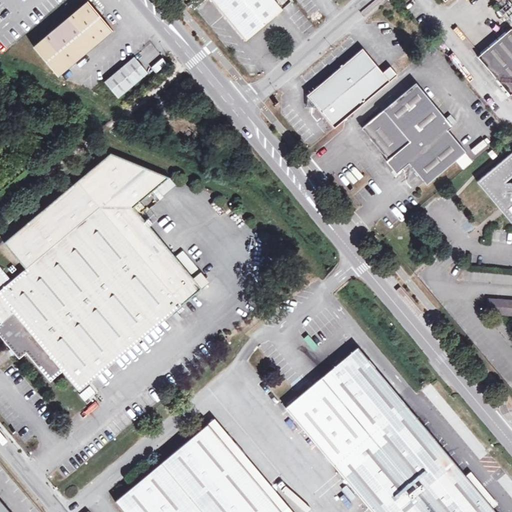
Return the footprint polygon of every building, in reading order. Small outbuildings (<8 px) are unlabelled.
[(272,0),(209,0),(245,42),(282,11),(272,0)] [(113,32),(88,2),(35,47),(59,77),(113,32)] [(511,93),(511,28),(478,56),(510,95),(511,93)] [(312,104),(318,110),(334,129),(397,76),(390,68),(383,74),(362,49),(306,96),(307,97),(312,104)] [(148,74),(135,57),(105,82),(118,98),(148,74)] [(154,72),(166,63),(161,57),(149,66),(154,72)] [(388,160),(386,162),(392,169),(396,173),(409,163),(426,184),(465,152),(447,131),(452,127),(416,84),(362,129),(388,160)] [(312,104),(307,97),(307,109),(318,110),(312,104)] [(68,138),(70,132),(58,127),(56,132),(68,138)] [(225,143),(231,150),(239,144),(233,137),(225,143)] [(474,154),(487,145),(482,139),(469,148),(474,154)] [(511,152),(477,182),(511,224),(511,223),(511,152)] [(62,371),(79,391),(92,380),(88,375),(162,313),(167,318),(202,289),(175,257),(133,207),(169,177),(111,154),(4,243),(25,269),(11,281),(0,267),(0,322),(1,324),(0,324),(0,335),(19,359),(26,353),(50,381),(62,371)] [(209,283),(182,251),(175,257),(202,289),(209,283)] [(488,312),(511,314),(511,300),(489,298),(488,312)] [(88,375),(92,380),(167,318),(162,313),(88,375)] [(346,480),(418,420),(406,405),(358,348),(299,397),(286,408),(346,480)] [(80,412),(83,418),(95,412),(92,406),(80,412)] [(346,480),(372,511),(495,511),(491,507),(465,476),(418,420),(346,480)] [(208,423),(115,502),(123,511),(281,511),(280,510),(255,480),(246,469),(208,423)] [(261,474),(252,464),(246,469),(255,480),(261,474)] [(495,504),(470,473),(465,476),(491,507),(495,504)] [(0,511),(9,511),(0,501),(0,511)]
